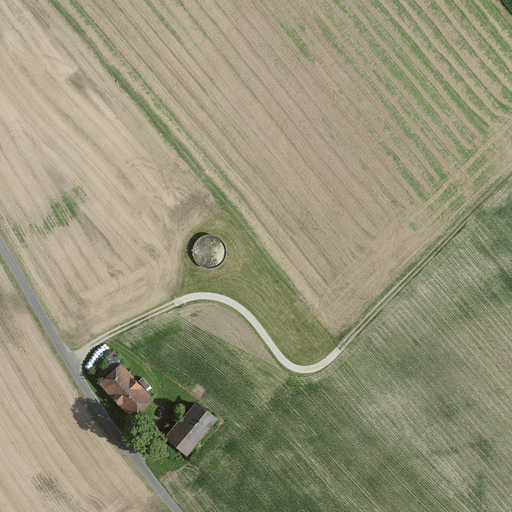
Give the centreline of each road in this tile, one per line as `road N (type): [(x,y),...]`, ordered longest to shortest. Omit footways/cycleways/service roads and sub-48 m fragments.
road 1 (track): [(511,172),(314,368),(289,365),(238,306),(210,296),(188,297),(111,333),(69,362)]
road 2 (unclassified): [(177,511),(118,437),(0,244)]
